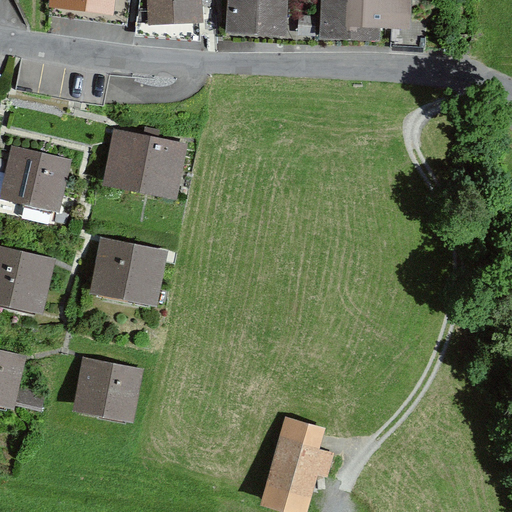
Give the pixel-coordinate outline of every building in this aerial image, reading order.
[(112,0),(51,0),(51,6),(110,16),(112,0)] [(196,0),(147,0),(148,24),(197,24),(196,0)] [(283,0),(229,0),(228,30),(281,33),(283,0)] [(407,0),(323,0),(321,39),(371,41),(372,26),(407,28),(407,0)] [(179,148),(117,134),(105,184),(167,198),(179,148)] [(64,165),(11,151),(0,192),(0,198),(51,212),(64,165)] [(160,255),(103,243),(92,292),(149,304),(160,255)] [(49,266),(0,252),(0,304),(35,314),(49,266)] [(20,361),(0,355),(0,405),(7,408),(20,361)] [(138,376),(86,361),(73,408),(126,422),(138,376)] [(19,403),(47,404),(48,388),(20,387),(19,403)] [(322,431),(285,421),(261,505),(285,511),(301,511),(313,473),(324,476),(329,459),(315,455),(322,431)]
